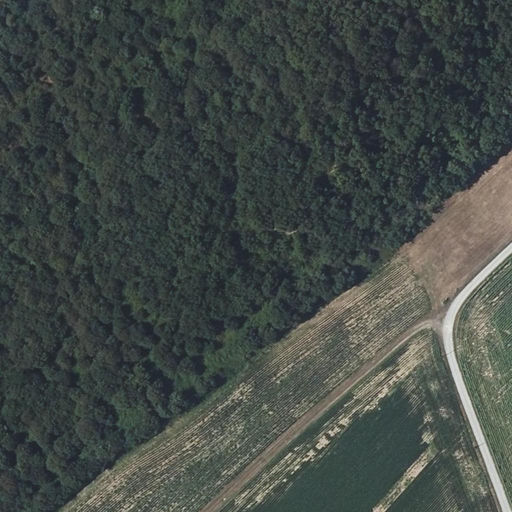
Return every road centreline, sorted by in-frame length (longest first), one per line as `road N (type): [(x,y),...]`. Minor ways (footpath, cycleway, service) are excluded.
road 1 (track): [(243,511),(456,301)]
road 2 (track): [(456,301),(446,328),(449,361),(502,511)]
